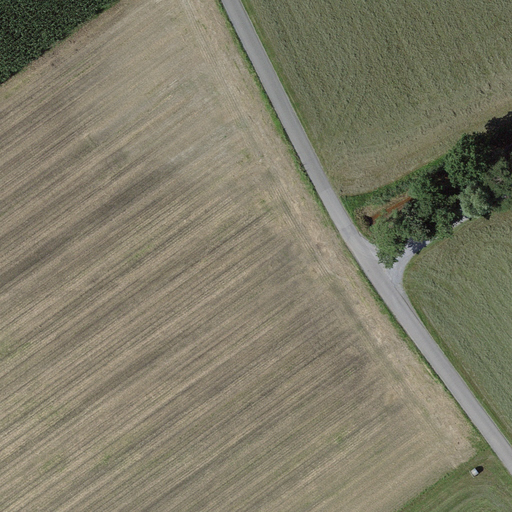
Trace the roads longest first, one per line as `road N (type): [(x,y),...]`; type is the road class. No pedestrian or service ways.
road 1 (unclassified): [(227,0),(314,179),(511,460)]
road 2 (track): [(374,270),(511,190)]
